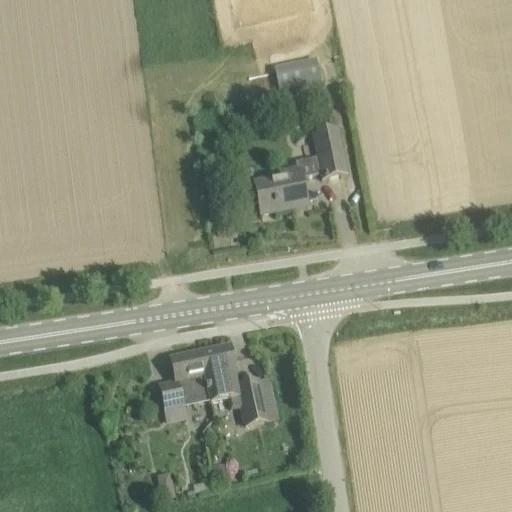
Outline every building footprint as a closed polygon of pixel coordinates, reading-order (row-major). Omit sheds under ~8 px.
[(268,70),(274,95),(316,85),(311,61),(268,70)] [(342,97),(310,105),(313,116),(334,111),(336,119),(347,117),(342,97)] [(312,138),(321,179),(346,174),(337,133),(312,138)] [(281,182),(254,187),(261,219),(278,215),(278,212),(290,209),(291,214),(307,211),(303,191),(299,171),(279,175),(281,182)] [(200,357),(211,406),(239,400),(245,430),(267,425),(259,386),(238,390),(230,350),(200,357)] [(211,407),(211,406),(200,357),(171,363),(176,386),(159,390),(163,410),(165,416),(183,412),(182,408),(209,402),(211,407)] [(211,478),(208,464),(199,466),(202,480),(211,478)]
